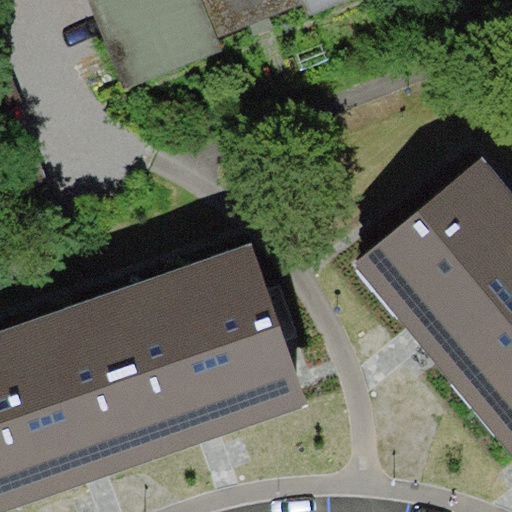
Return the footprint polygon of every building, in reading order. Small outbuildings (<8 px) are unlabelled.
[(241,19),(288,0),(307,0),(311,8),(329,0),(94,0),(127,81),(214,46),(208,32),(241,19)] [(494,388),(511,373),(511,223),(469,171),(377,247),(395,268),(390,272),(431,321),(474,373),(479,369),(494,388)] [(105,319),(146,436),(203,416),(296,383),(256,266),(230,275),(228,270),(126,305),(128,311),(105,319)] [(146,436),(105,319),(82,327),(80,321),(0,349),(0,486),(89,456),(146,436)] [(511,373),(494,388),(510,407),(505,410),(511,418),(511,373)]
